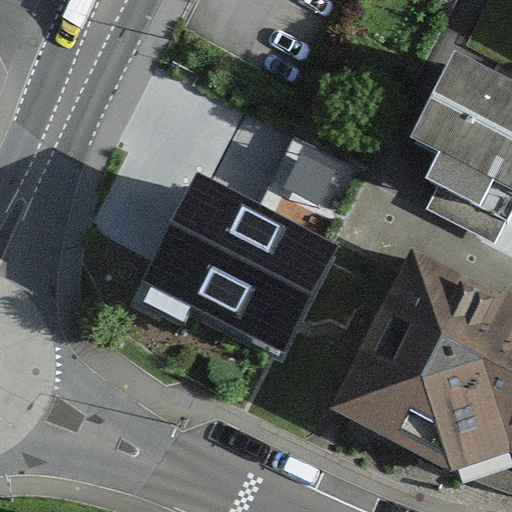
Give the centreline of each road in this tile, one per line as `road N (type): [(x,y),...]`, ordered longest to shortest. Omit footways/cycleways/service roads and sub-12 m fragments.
road 1 (residential): [(173,471),(32,349)]
road 2 (residential): [(0,432),(173,471)]
road 3 (primary): [(24,330),(44,158)]
